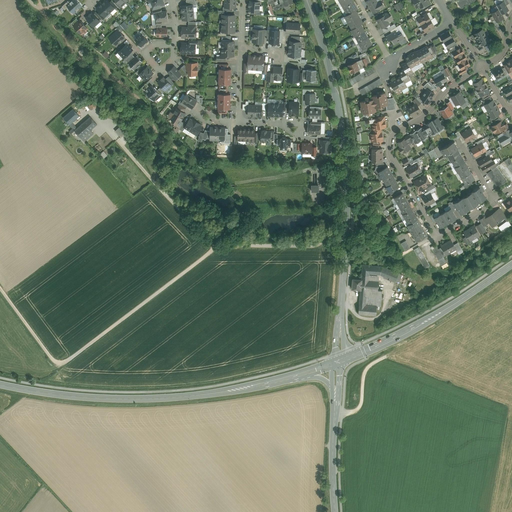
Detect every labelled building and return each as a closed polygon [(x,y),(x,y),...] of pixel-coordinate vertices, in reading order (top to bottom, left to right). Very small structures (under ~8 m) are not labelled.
[(68,0),(62,6),(65,10),(68,7),(67,6),(67,5),(70,2),(68,0)] [(72,0),(70,2),(67,5),(67,6),(68,7),(71,11),(74,13),(82,6),(82,5),(77,0),(72,0)] [(110,2),(107,0),(105,0),(102,4),(110,13),(109,13),(112,15),(110,12),(115,8),(110,2)] [(377,2),(376,0),(369,0),(366,2),(373,14),(384,7),(381,0),(377,2)] [(503,1),(502,0),(496,0),(494,1),(498,9),(502,14),(508,10),(506,5),(503,1)] [(251,1),(250,1),(250,3),(249,3),(249,6),(250,7),(249,11),(252,11),(259,12),(259,11),(260,2),(257,2),(251,1)] [(284,2),(276,6),(274,2),(271,4),(274,11),(286,6),(284,2)] [(354,2),(345,8),(348,14),(355,10),(358,9),(354,2)] [(110,13),(102,4),(97,8),(100,12),(105,17),(109,13),(110,13)] [(187,5),(181,6),(182,13),(193,12),(193,5),(187,5)] [(498,9),(491,13),(495,19),(497,22),(504,18),(502,14),(498,9)] [(355,10),(348,14),(346,15),(349,22),(359,17),(355,10)] [(97,14),(95,11),(93,13),(99,20),(101,18),(97,14)] [(161,12),(156,12),(156,13),(157,21),(157,22),(161,21),(167,21),(166,11),(161,12)] [(93,13),(92,12),(86,18),(94,27),(96,24),(99,21),(99,22),(100,21),(99,20),(93,13)] [(193,12),(182,13),(182,20),(194,19),(193,12)] [(383,15),(380,16),(381,18),(377,20),(382,28),(387,25),(385,21),(386,20),(387,21),(392,18),(391,16),(391,15),(390,15),(389,13),(384,16),(383,15)] [(421,16),(417,18),(417,19),(421,25),(431,20),(427,13),(421,16)] [(227,15),(223,15),(222,15),(222,23),(235,23),(235,16),(230,15),(227,15)] [(359,17),(349,22),(353,28),(353,29),(361,24),(363,23),(359,17)] [(85,26),(80,20),(73,25),(81,34),(83,33),(84,35),(84,34),(85,35),(88,32),(88,31),(86,30),(87,28),(85,26)] [(431,20),(421,25),(424,30),(424,31),(427,29),(427,30),(428,30),(430,29),(431,29),(435,27),(431,20)] [(235,23),(222,23),(222,31),(222,32),(226,32),(229,32),(229,31),(234,31),(235,23)] [(300,24),(287,23),(287,26),(286,33),(299,34),(300,24)] [(361,24),(353,29),(353,28),(353,29),(356,35),(364,31),(361,24)] [(387,25),(382,28),(385,33),(390,30),(392,29),(391,26),(388,28),(387,25)] [(188,28),(182,27),(182,37),(186,37),(186,36),(191,36),(190,38),(196,38),(196,28),(188,28)] [(162,28),(157,28),(157,29),(157,35),(157,36),(167,37),(167,28),(162,28)] [(254,29),(253,34),(253,42),(263,43),(264,36),(264,30),(254,29)] [(482,30),(474,34),(473,35),(474,35),(474,36),(474,37),(475,37),(478,43),(478,44),(479,45),(480,46),(481,46),(481,45),(488,41),(489,41),(482,29),(482,30)] [(120,32),(118,30),(109,38),(116,46),(125,38),(120,32)] [(279,31),(270,30),(270,39),(269,43),(278,44),(279,31)] [(356,35),(355,36),(359,43),(368,37),(364,31),(356,35)] [(392,34),(386,37),(389,41),(393,38),(395,43),(398,41),(399,41),(399,40),(404,38),(405,40),(401,33),(398,35),(396,32),(396,31),(392,34)] [(449,31),(440,36),(444,42),(452,37),(449,31)] [(144,36),(142,33),(135,40),(141,46),(148,40),(144,36)] [(368,37),(359,43),(363,49),(366,47),(372,44),(368,37)] [(452,37),(444,42),(448,48),(449,47),(456,43),(452,37)] [(291,41),(290,41),(290,45),(289,45),(289,48),(301,49),(301,45),(300,45),(301,42),(300,42),(291,41)] [(189,44),(182,43),(181,53),(195,53),(196,44),(189,44)] [(491,43),(485,47),(488,53),(495,49),(491,43)] [(127,44),(118,52),(121,56),(123,58),(130,52),(132,50),(127,44)] [(428,47),(427,46),(421,49),(427,60),(433,57),(428,47)] [(459,48),(452,52),(453,53),(455,58),(456,58),(464,53),(461,47),(459,48)] [(289,48),(289,49),(289,56),(293,56),(300,57),(300,56),(301,49),(289,48)] [(427,60),(421,49),(416,52),(421,62),(422,63),(427,60)] [(421,62),(416,52),(416,51),(410,55),(416,65),(421,62)] [(130,52),(123,58),(126,61),(133,55),(130,52)] [(464,53),(456,58),(455,58),(458,64),(467,59),(467,60),(467,59),(464,53),(465,53),(464,53)] [(133,55),(126,61),(128,64),(135,58),(133,55)] [(253,56),(249,55),(248,63),(248,69),(255,69),(256,57),(255,57),(253,56)] [(416,65),(410,55),(404,58),(407,62),(411,68),(416,65)] [(135,58),(128,64),(134,70),(137,67),(140,65),(143,62),(137,56),(135,58)] [(264,56),(253,56),(255,57),(256,57),(255,69),(262,70),(263,70),(263,65),(264,56)] [(365,58),(348,65),(351,73),(364,67),(370,64),(368,59),(366,60),(365,58)] [(467,59),(458,64),(461,70),(465,68),(470,65),(467,60),(467,59)] [(411,68),(407,62),(401,65),(404,69),(408,76),(413,72),(411,68)] [(197,63),(187,63),(186,66),(186,69),(189,72),(189,75),(194,75),(197,75),(197,71),(197,67),(197,63)] [(186,66),(184,65),(181,68),(186,74),(186,75),(189,75),(189,72),(186,69),(186,66)] [(143,66),(136,72),(139,75),(139,74),(145,69),(143,66)] [(145,69),(139,74),(145,80),(153,73),(147,67),(145,69)] [(178,71),(174,67),(168,72),(175,80),(181,75),(181,74),(178,71)] [(502,69),(501,67),(493,72),(498,81),(497,79),(505,74),(502,69)] [(186,74),(181,68),(178,71),(181,74),(181,75),(183,77),(184,75),(186,75),(186,74)] [(282,68),(274,68),(274,73),(273,76),(274,76),(274,79),(281,79),(281,77),(282,68)] [(299,69),(288,69),(287,81),(298,81),(299,80),(299,72),(299,69)] [(317,70),(307,69),(307,70),(306,79),(306,80),(316,81),(316,80),(316,70),(317,70)] [(408,76),(404,69),(399,72),(401,76),(405,83),(410,80),(408,76)] [(443,74),(434,79),(438,86),(447,81),(445,78),(443,74)] [(478,75),(472,79),(474,83),(480,79),(480,78),(478,75)] [(165,78),(164,76),(161,79),(157,83),(165,91),(172,85),(167,79),(165,78)] [(405,83),(401,76),(396,79),(402,90),(407,87),(405,83)] [(396,79),(392,81),(392,82),(390,84),(395,91),(396,93),(402,90),(396,79)] [(474,83),(473,83),(477,90),(485,85),(482,79),(480,79),(474,83)] [(431,86),(427,82),(424,86),(427,89),(431,91),(434,88),(431,86)] [(485,85),(477,90),(480,96),(488,92),(489,91),(487,88),(488,88),(486,86),(485,85)] [(152,86),(150,87),(149,86),(144,90),(146,91),(145,92),(153,101),(156,99),(161,95),(157,90),(152,86)] [(427,89),(421,98),(422,99),(424,100),(423,101),(427,103),(428,104),(431,99),(432,97),(434,93),(431,91),(427,89)] [(380,92),(377,92),(377,95),(373,96),(373,99),(374,99),(375,108),(381,107),(381,106),(385,105),(387,104),(386,99),(385,92),(382,93),(382,94),(381,94),(380,92)] [(461,95),(459,92),(457,93),(454,92),(453,96),(451,97),(456,105),(460,103),(463,108),(467,106),(464,102),(465,101),(463,99),(461,95)] [(182,101),(182,102),(188,106),(192,108),(197,101),(186,94),(182,101)] [(315,94),(306,94),(306,103),(314,103),(314,98),(315,98),(315,94)] [(483,100),(485,104),(488,103),(487,101),(491,99),(489,96),(483,100)] [(373,99),(369,100),(368,97),(365,98),(366,100),(361,101),(363,116),(370,115),(370,112),(376,111),(375,108),(374,99),(373,99)] [(93,98),(86,103),(91,110),(98,105),(93,98)] [(395,103),(393,103),(392,98),(386,99),(387,104),(385,105),(387,111),(396,109),(395,103)] [(420,102),(416,98),(413,100),(415,104),(416,103),(418,106),(421,103),(420,102)] [(491,99),(487,101),(488,103),(485,104),(484,105),(488,111),(496,106),(496,105),(495,103),(494,103),(493,100),(491,101),(491,100),(491,99)] [(188,106),(182,102),(182,101),(181,100),(178,104),(179,104),(186,108),(188,106)] [(456,112),(450,101),(446,103),(448,106),(453,114),(456,112)] [(299,103),(290,102),(289,111),(289,114),(292,114),(292,115),(293,115),(293,114),(294,115),(295,115),(298,115),(299,103)] [(415,104),(408,108),(413,117),(421,112),(418,106),(416,103),(415,104)] [(186,108),(179,104),(177,108),(184,112),(184,111),(186,108)] [(448,106),(445,107),(445,106),(442,108),(443,108),(443,109),(440,110),(440,111),(445,118),(445,119),(448,117),(448,118),(450,118),(450,116),(453,114),(448,106)] [(496,106),(488,111),(491,117),(489,118),(490,120),(498,115),(497,114),(500,113),(496,106)] [(177,108),(174,113),(173,112),(172,113),(171,113),(170,113),(169,115),(169,116),(171,118),(176,124),(178,126),(181,121),(185,113),(184,112),(177,108)] [(73,109),(63,117),(70,125),(72,122),(79,116),(73,109)] [(90,116),(84,122),(90,130),(97,124),(90,116)] [(443,127),(438,118),(432,121),(437,131),(443,127)] [(192,120),(190,119),(187,124),(185,128),(191,131),(196,122),(193,120),(192,120)] [(384,120),(378,121),(378,122),(376,123),(374,123),(375,125),(373,127),(374,130),(377,130),(377,131),(380,131),(380,128),(386,127),(384,120)] [(437,131),(432,121),(426,124),(432,134),(437,131)] [(501,121),(492,126),(492,128),(490,129),(492,132),(494,131),(495,133),(501,130),(504,128),(503,127),(504,126),(501,121)] [(77,128),(75,130),(84,141),(93,133),(90,130),(84,122),(77,128)] [(200,124),(196,122),(191,131),(197,135),(202,126),(199,125),(200,124)] [(121,125),(115,131),(120,137),(126,131),(121,125)] [(311,125),(309,125),(308,133),(320,134),(320,125),(311,125)] [(421,127),(416,131),(421,140),(427,137),(426,136),(422,129),(421,127)] [(218,128),(211,128),(210,131),(208,131),(206,138),(210,140),(218,140),(218,128)] [(471,128),(462,133),(467,142),(476,137),(471,128)] [(246,129),(238,129),(238,136),(238,140),(246,140),(246,129)] [(255,130),(246,129),(246,140),(249,141),(250,142),(254,142),(254,133),(255,130)] [(267,130),(263,130),(263,131),(261,130),(261,142),(270,142),(271,139),(271,131),(267,131),(267,130)] [(377,130),(374,130),(374,133),(371,134),(372,142),(373,141),(377,141),(377,142),(381,141),(382,141),(382,138),(383,138),(382,133),(381,134),(380,131),(377,131),(377,130)] [(511,130),(510,132),(509,131),(507,132),(506,131),(503,132),(505,135),(499,139),(502,145),(511,140),(511,139),(511,130)] [(416,131),(410,134),(410,135),(415,142),(416,144),(421,140),(416,131)] [(405,138),(398,143),(401,147),(399,149),(401,153),(404,152),(404,153),(407,151),(408,151),(410,150),(411,149),(408,145),(409,145),(405,138)] [(325,140),(321,140),(320,144),(320,148),(320,151),(330,152),(330,140),(325,140)] [(453,142),(441,149),(445,156),(448,155),(447,155),(457,149),(453,142)] [(312,144),(302,143),(302,153),(311,153),(312,153),(312,147),(312,144)] [(478,145),(471,149),(476,156),(486,150),(482,143),(478,145)] [(103,150),(98,144),(93,147),(98,153),(103,150)] [(433,149),(428,152),(432,160),(438,157),(433,149)] [(457,149),(447,155),(448,155),(451,161),(450,162),(452,161),(461,156),(457,149)] [(104,151),(99,155),(103,159),(108,155),(104,151)] [(487,157),(478,162),(481,167),(492,161),(489,156),(489,155),(487,157)] [(461,156),(452,161),(456,167),(465,162),(461,156)] [(492,161),(481,167),(484,172),(488,170),(488,169),(491,167),(493,166),(493,165),(496,164),(496,163),(494,160),(492,161)] [(456,167),(455,167),(458,172),(459,172),(468,167),(465,162),(456,167)] [(496,164),(493,165),(493,166),(491,167),(492,170),(497,166),(499,164),(498,162),(496,163),(496,164)] [(411,166),(406,169),(411,177),(421,171),(417,163),(411,166)] [(380,167),(376,167),(375,170),(374,170),(376,174),(377,174),(377,173),(380,172),(379,171),(385,168),(383,165),(380,167)] [(392,174),(388,166),(385,168),(379,171),(380,172),(383,179),(392,174)] [(468,167),(459,172),(462,178),(471,173),(468,167)] [(471,173),(462,178),(466,184),(471,181),(475,179),(471,173)] [(392,174),(383,179),(387,186),(396,181),(392,174)] [(426,175),(414,182),(419,191),(431,184),(426,175)] [(387,186),(386,187),(389,192),(395,189),(399,187),(398,184),(397,184),(396,182),(396,181),(387,186)] [(483,192),(480,187),(479,188),(472,192),(478,202),(480,201),(481,201),(483,200),(483,199),(486,198),(483,192)] [(472,192),(462,198),(468,209),(469,209),(471,207),(472,208),(475,205),(476,205),(478,203),(478,202),(472,192)] [(395,197),(394,198),(397,203),(406,198),(403,193),(401,194),(395,197)] [(426,196),(423,198),(428,205),(430,204),(435,201),(431,193),(426,196)] [(406,198),(397,203),(400,208),(409,203),(406,198)] [(468,209),(462,198),(455,203),(454,203),(457,207),(461,214),(464,213),(466,212),(466,211),(469,209),(468,209)] [(409,203),(400,208),(403,214),(412,209),(409,203)] [(491,207),(485,211),(487,215),(494,211),(491,207)] [(453,212),(451,208),(450,208),(445,211),(451,221),(452,220),(453,220),(454,219),(455,219),(456,218),(453,212)] [(487,218),(485,216),(479,221),(481,223),(486,230),(506,216),(500,208),(499,208),(500,209),(487,218)] [(403,214),(405,219),(415,214),(412,209),(403,214)] [(451,221),(445,211),(440,214),(446,224),(447,223),(448,223),(449,222),(451,221)] [(415,214),(405,219),(408,224),(418,219),(415,214)] [(446,224),(440,214),(435,217),(437,221),(440,227),(441,227),(440,227),(442,226),(443,226),(444,225),(445,224),(446,224)] [(412,233),(423,227),(418,219),(408,224),(407,225),(412,233)] [(502,231),(511,225),(508,220),(499,227),(502,231)] [(481,223),(476,226),(480,233),(485,229),(486,231),(487,231),(486,230),(481,223)] [(472,227),(464,232),(466,236),(463,238),(466,244),(471,241),(471,240),(480,235),(474,225),(472,227)] [(423,227),(412,233),(416,241),(427,235),(423,227)] [(406,240),(401,243),(405,251),(410,248),(406,240)] [(451,240),(441,246),(442,247),(446,254),(446,255),(456,249),(454,245),(451,240)] [(379,281),(369,281),(369,274),(380,275),(384,276),(383,277),(395,282),(399,273),(381,266),(363,264),(361,280),(360,289),(367,290),(378,291),(378,290),(379,281)] [(361,280),(353,279),(352,288),(360,289),(361,280)] [(378,291),(367,290),(366,305),(377,306),(381,306),(382,290),(378,290),(378,291)] [(366,305),(359,304),(359,314),(376,316),(377,306),(366,305)]
